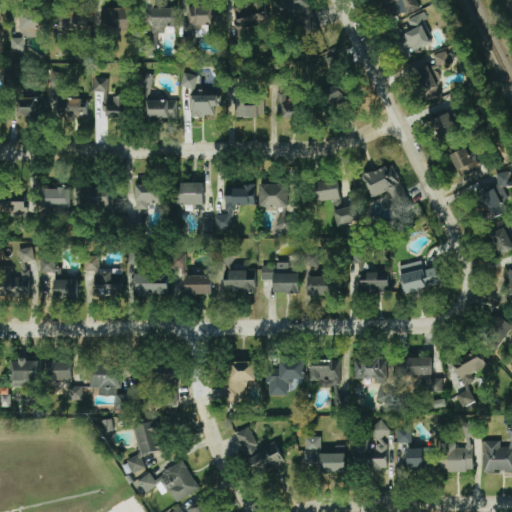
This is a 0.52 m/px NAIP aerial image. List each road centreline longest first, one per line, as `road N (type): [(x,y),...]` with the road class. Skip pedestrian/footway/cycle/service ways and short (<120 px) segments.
road 1 (residential): [(0,329),(435,324)]
road 2 (residential): [(0,150),(324,145),(397,124)]
road 3 (residential): [(435,324),(460,303),(469,275),(336,0)]
road 4 (residential): [(316,511),(511,502)]
road 5 (residential): [(262,511),(222,442),(205,329)]
